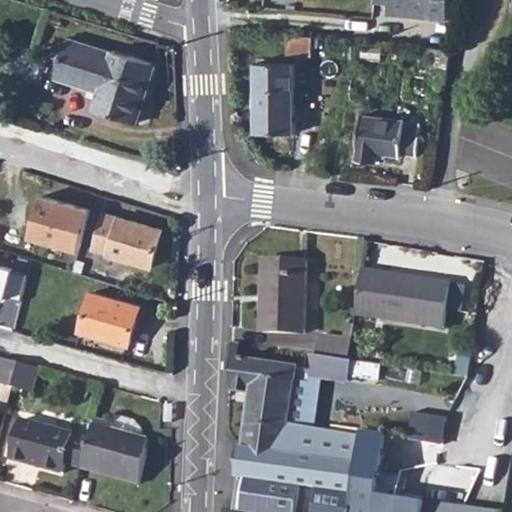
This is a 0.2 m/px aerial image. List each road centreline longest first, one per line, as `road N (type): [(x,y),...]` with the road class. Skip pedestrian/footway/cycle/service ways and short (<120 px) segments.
road 1 (secondary): [(209,191),(196,511)]
road 2 (residential): [(209,191),(511,241)]
road 3 (secondary): [(199,24),(209,191)]
